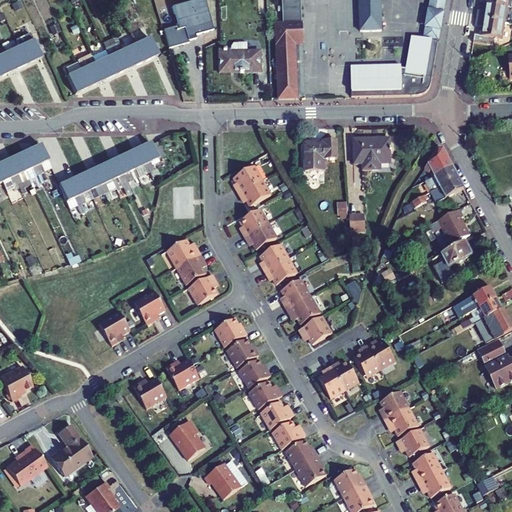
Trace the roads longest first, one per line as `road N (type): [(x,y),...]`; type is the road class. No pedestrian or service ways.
road 1 (residential): [(208,115),(442,111)]
road 2 (residential): [(0,127),(89,114),(208,115)]
road 3 (residential): [(75,398),(246,294)]
road 4 (residential): [(403,511),(373,456),(329,436),(289,369)]
road 5 (residential): [(246,294),(212,228),(208,115)]
road 6 (residential): [(511,255),(442,111)]
road 7 (residential): [(75,398),(147,507)]
